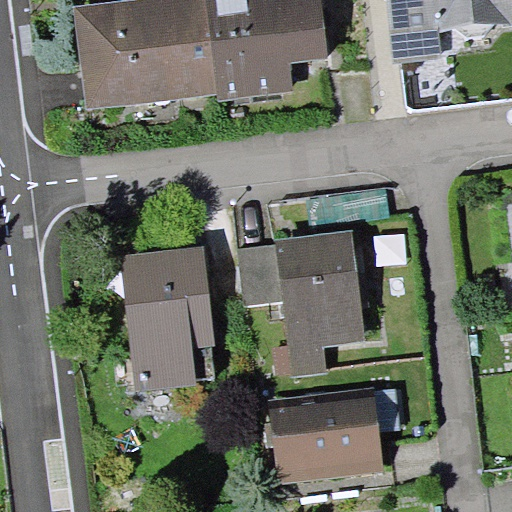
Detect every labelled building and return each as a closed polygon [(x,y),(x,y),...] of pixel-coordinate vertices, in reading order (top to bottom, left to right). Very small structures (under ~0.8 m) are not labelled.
[(313,0),(240,0),(202,5),(213,93),(214,102),(286,93),(281,53),(319,48),(313,0)] [(510,23),(506,0),(385,0),(390,37),(445,31),(461,44),(479,42),(492,25),(510,23)] [(88,109),(213,93),(202,5),(77,21),(88,109)] [(277,255),(276,250),(232,255),(239,311),(280,306),(285,350),(356,341),(345,247),(277,255)] [(208,385),(195,264),(120,273),(134,393),(208,385)] [(280,483),(370,472),(362,400),(272,411),(280,483)]
